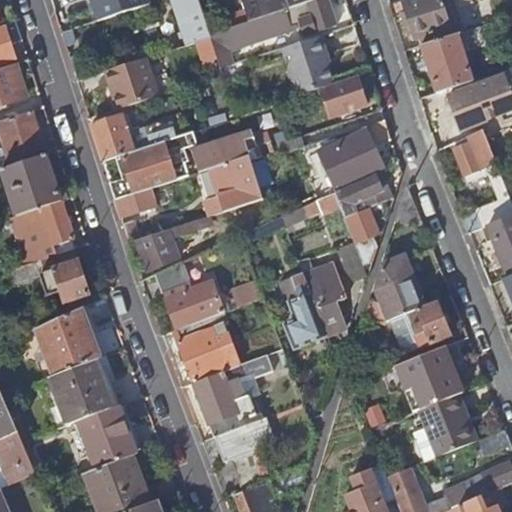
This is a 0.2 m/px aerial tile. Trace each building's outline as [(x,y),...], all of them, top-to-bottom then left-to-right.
[(60,0),(59,0),(69,31),(149,6),(150,5),(148,0),(112,0),(108,1),(107,0),(103,0),(82,7),(79,0),(60,0)] [(150,5),(149,6),(151,12),(174,5),(188,46),(196,43),(211,38),(210,34),(199,0),(166,0),(165,1),(150,5)] [(296,6),(315,0),(242,0),(241,0),(248,22),(255,19),(286,10),(296,6)] [(337,26),(328,0),(315,0),(296,6),(302,27),(298,28),(301,37),(337,26)] [(399,0),(389,3),(394,17),(408,13),(416,39),(449,28),(440,0),(399,0)] [(291,28),(286,10),(255,19),(261,37),(291,28)] [(11,45),(23,41),(17,22),(5,26),(6,28),(0,29),(0,63),(15,58),(11,45)] [(422,46),(437,93),(473,81),(461,44),(468,42),(465,32),(422,46)] [(323,36),(283,49),(290,71),(288,72),(296,97),(334,85),(326,58),(329,56),(323,36)] [(211,38),(196,43),(201,60),(217,55),(211,38)] [(79,56),(70,58),(75,74),(84,72),(79,56)] [(146,59),(105,72),(117,111),(173,92),(167,75),(153,80),(146,59)] [(0,105),(27,96),(17,64),(0,69),(0,105)] [(500,115),(501,116),(511,111),(511,98),(503,76),(448,96),(462,131),(500,115)] [(330,118),(367,106),(358,79),(322,90),(330,118)] [(0,170),(2,170),(12,167),(10,160),(46,149),(33,111),(0,122),(0,170)] [(511,111),(501,116),(502,119),(511,115),(511,111)] [(123,116),(92,127),(104,162),(116,158),(123,156),(134,152),(123,116)] [(385,120),(365,126),(366,129),(319,151),(338,191),(341,189),(376,173),(382,170),(385,169),(376,148),(391,140),(385,120)] [(153,130),(157,144),(181,136),(177,122),(153,130)] [(145,128),(150,147),(157,144),(153,130),(152,130),(150,126),(145,128)] [(150,147),(134,152),(123,156),(135,193),(151,188),(176,180),(168,155),(207,142),(202,130),(181,136),(157,144),(150,147)] [(478,210),(484,227),(488,225),(511,215),(511,203),(483,130),(466,137),(468,142),(454,148),(469,183),(488,174),(499,201),(478,210)] [(195,157),(199,173),(210,169),(250,156),(252,163),(263,159),(275,156),(271,142),(248,149),(245,141),(195,157)] [(12,218),(63,202),(48,155),(12,167),(2,170),(13,204),(3,208),(7,220),(12,218)] [(123,156),(116,158),(128,196),(135,193),(123,156)] [(204,201),(209,217),(263,200),(260,188),(252,163),(250,156),(210,169),(218,196),(204,201)] [(263,159),(252,163),(260,188),(271,182),(263,159)] [(388,183),(382,170),(376,173),(377,176),(342,192),(341,189),(338,191),(335,192),(342,209),(345,218),(349,216),(369,208),(388,200),(382,186),(388,183)] [(407,187),(395,223),(408,227),(422,221),(408,187),(407,187)] [(128,196),(116,200),(122,218),(157,206),(151,188),(135,193),(128,196)] [(342,209),(335,192),(318,200),(321,209),(323,214),(342,209)] [(321,209),(318,200),(282,217),(285,226),(321,209)] [(36,263),(57,256),(54,246),(75,239),(63,202),(12,218),(17,233),(18,233),(26,255),(15,258),(19,269),(36,263)] [(380,234),(369,208),(349,216),(363,251),(359,253),(363,262),(369,260),(374,247),(377,245),(374,237),(380,234)] [(509,277),(511,276),(511,215),(488,225),(500,255),(503,262),(509,277)] [(282,217),(270,222),(253,230),(256,239),(286,227),(285,226),(282,217)] [(140,218),(123,223),(130,242),(135,241),(146,237),(140,218)] [(185,225),(146,237),(135,241),(147,273),(179,259),(171,238),(188,233),(185,225)] [(221,231),(227,242),(240,236),(235,225),(221,231)] [(253,230),(240,236),(243,245),(256,239),(253,230)] [(203,239),(208,251),(227,242),(221,231),(203,239)] [(349,275),(365,268),(363,262),(359,253),(356,246),(340,253),(349,275)] [(89,294),(74,250),(57,256),(36,263),(47,296),(62,291),(65,302),(89,294)] [(498,264),(503,262),(500,255),(495,257),(498,264)] [(401,257),(422,307),(425,306),(405,256),(401,257)] [(379,304),(386,322),(388,321),(391,320),(422,307),(401,257),(383,265),(381,271),(384,273),(376,296),(379,304)] [(311,292),(327,334),(346,327),(341,315),(347,312),(342,299),(346,298),(333,262),(304,274),(311,292)] [(178,330),(197,323),(209,318),(223,313),(213,281),(192,289),(182,263),(157,275),(177,328),(178,328),(178,330)] [(311,292),(304,274),(303,272),(280,281),(299,330),(289,334),(294,348),(325,335),(309,294),(311,292)] [(263,298),(260,288),(234,298),(238,307),(263,298)] [(452,335),(438,300),(425,306),(422,307),(391,320),(404,354),(452,335)] [(369,301),(364,318),(386,322),(379,304),(369,301)] [(98,358),(103,357),(85,306),(35,329),(52,375),(98,358)] [(178,330),(175,332),(194,383),(240,366),(230,339),(218,343),(213,329),(209,318),(197,323),(178,330)] [(218,343),(230,339),(224,325),(213,329),(218,343)] [(331,344),(338,363),(345,343),(331,344)] [(416,412),(420,410),(459,395),(462,393),(444,347),(403,363),(408,378),(403,380),(416,412)] [(283,350),(273,354),(281,376),(288,374),(292,372),(283,350)] [(240,366),(194,383),(215,438),(259,420),(250,396),(245,398),(238,379),(246,376),(249,381),(254,379),(273,371),(267,356),(240,366)] [(49,377),(67,424),(77,421),(88,416),(116,406),(98,358),(52,375),(49,377)] [(397,366),(403,380),(408,378),(403,363),(397,366)] [(245,398),(250,396),(259,392),(254,379),(249,381),(246,376),(238,379),(245,398)] [(0,440),(18,433),(2,394),(0,390),(0,440)] [(420,410),(439,456),(473,443),(462,413),(466,411),(459,395),(420,410)] [(106,465),(133,455),(138,453),(120,405),(116,406),(88,416),(106,465)] [(77,421),(95,469),(106,465),(88,416),(77,421)] [(259,420),(215,438),(224,462),(232,460),(242,488),(271,477),(260,449),(276,443),(267,418),(259,420)] [(481,456),(511,444),(506,430),(475,442),(481,456)] [(18,433),(0,440),(0,463),(9,486),(35,474),(21,441),(18,433)] [(84,473),(98,511),(125,511),(151,502),(133,455),(106,465),(95,469),(84,473)] [(511,481),(511,461),(463,484),(466,491),(446,500),(445,497),(424,506),(409,468),(387,477),(395,497),(397,497),(402,511),(443,511),(459,505),(477,497),(490,492),(511,481)] [(0,463),(0,479),(4,488),(9,486),(0,463)] [(388,511),(384,502),(395,497),(387,477),(382,464),(349,477),(354,490),(345,494),(350,511),(388,511)] [(511,492),(511,481),(490,492),(494,500),(511,492)] [(268,482),(234,495),(240,511),(275,511),(285,508),(279,494),(273,496),(268,482)] [(487,511),(482,511),(477,497),(459,505),(461,511),(498,511),(496,508),(487,511)] [(161,511),(157,500),(151,502),(125,511),(161,511)]
